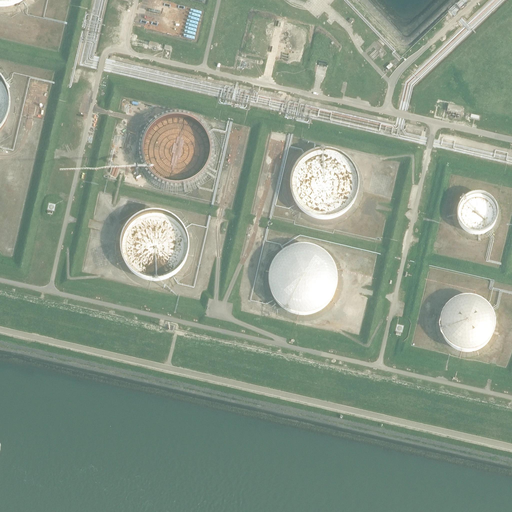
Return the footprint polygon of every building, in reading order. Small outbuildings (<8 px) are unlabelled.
[(0,129),(6,120),(9,107),(8,93),(1,81),(0,79),(0,129)] [(448,104),(447,111),(461,115),(463,108),(448,104)] [(161,183),(172,187),(184,188),(195,184),(205,176),(211,166),(214,154),(212,143),(206,132),(197,124),(186,120),(174,119),(162,123),(153,131),(147,141),(144,153),(146,164),(152,175),(161,183)] [(309,215),(321,219),(333,219),(344,215),(353,207),(359,197),(361,185),(359,173),(353,163),(344,155),(333,151),(321,151),(309,155),(300,163),(294,173),(292,185),(294,197),(300,207),(309,215)] [(466,231),(475,236),(485,236),(494,231),(499,223),(500,213),(497,204),(489,197),(479,195),(470,197),(462,204),(459,213),(460,223),(466,231)] [(140,277),(151,282),(163,282),(174,278),(184,271),(190,260),(192,249),(191,237),(185,226),(176,218),(165,214),(153,214),(141,217),(132,225),(126,235),(123,247),(125,259),(131,269),(140,277)] [(288,310),(299,314),(311,315),(323,311),(332,304),(338,293),(341,282),(339,270),(333,259),(324,251),(313,247),(301,246),(290,250),(280,258),(274,268),(272,280),(273,292),(279,302),(288,310)] [(446,338),(454,347),(465,352),(478,351),(488,346),(496,336),(498,323),(495,311),(487,302),(475,297),(463,298),(452,304),(444,314),(442,326),(446,338)]
